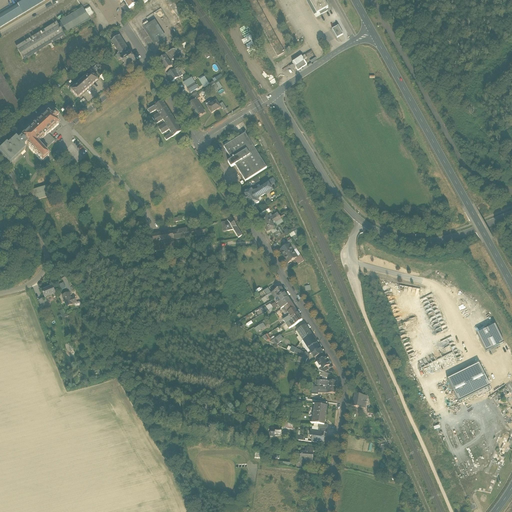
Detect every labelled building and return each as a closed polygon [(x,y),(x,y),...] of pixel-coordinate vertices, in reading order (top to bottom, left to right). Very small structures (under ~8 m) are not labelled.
[(25,0),(0,15),(0,27),(46,0),(25,0)] [(128,0),(125,2),(129,9),(138,3),(141,1),(142,2),(144,0),(128,0)] [(167,0),(182,24),(187,20),(174,0),(167,0)] [(246,0),(278,57),(283,54),(253,0),(246,0)] [(255,0),(253,0),(283,54),(285,53),(255,0)] [(323,0),(308,0),(317,15),(328,8),(323,0)] [(82,9),(60,22),(60,23),(57,25),(56,23),(16,47),(24,61),(64,36),(63,34),(66,33),(89,20),(89,19),(88,17),(93,14),(89,7),(84,11),(82,9)] [(144,29),(153,43),(158,40),(159,41),(161,40),(160,39),(165,36),(155,21),(144,29)] [(332,30),(337,39),(343,35),(338,26),(332,30)] [(121,36),(118,38),(121,43),(125,50),(127,49),(130,54),(131,53),(121,36)] [(112,42),(115,47),(121,43),(118,38),(117,37),(112,42)] [(120,54),(118,55),(121,60),(125,66),(123,67),(124,69),(135,62),(134,60),(135,59),(133,54),(131,55),(130,54),(127,49),(125,50),(121,43),(115,47),(120,54)] [(186,43),(181,46),(174,51),(176,55),(184,50),(188,47),(186,43)] [(158,62),(165,72),(172,68),(169,63),(172,61),(170,58),(176,55),(174,51),(164,57),(165,58),(158,62)] [(307,65),(304,62),(298,65),(299,66),(296,68),(298,71),(307,65)] [(174,71),(179,78),(183,76),(178,68),(174,71)] [(167,75),(172,83),(175,81),(179,78),(174,71),(167,75)] [(0,72),(0,114),(2,118),(20,108),(3,78),(0,72)] [(91,72),(82,80),(89,88),(98,80),(91,72)] [(204,78),(199,81),(203,88),(208,85),(204,78)] [(184,83),(187,88),(194,84),(191,79),(184,83)] [(79,97),(89,88),(82,80),(72,90),(79,97)] [(197,89),(194,84),(187,88),(190,93),(197,89)] [(84,99),(80,102),(85,107),(88,104),(84,99)] [(193,113),(196,119),(202,115),(201,114),(204,112),(196,101),(196,100),(192,103),(188,106),(191,110),(192,110),(193,112),(193,113)] [(157,111),(157,112),(166,107),(162,102),(154,107),(157,111)] [(207,107),(212,114),(216,112),(215,110),(219,108),(216,102),(207,107)] [(169,112),(166,107),(157,112),(159,115),(161,117),(169,112)] [(49,155),(44,150),(37,142),(46,134),(48,133),(58,123),(56,120),(58,117),(54,112),(51,115),(47,111),(35,122),(34,122),(31,125),(32,126),(20,136),(22,137),(17,141),(15,139),(7,147),(6,146),(0,151),(0,153),(9,164),(24,150),(23,148),(27,145),(42,161),(49,155)] [(172,117),(169,112),(161,117),(163,120),(164,122),(172,117)] [(175,122),(172,117),(164,122),(165,124),(167,127),(175,122)] [(178,127),(175,122),(167,127),(169,130),(170,132),(178,127)] [(182,132),(178,127),(170,132),(172,134),(173,138),(182,132)] [(49,137),(46,134),(37,142),(44,150),(54,140),(51,136),(49,137)] [(228,159),(230,162),(233,160),(247,152),(250,157),(237,165),(235,166),(245,182),(266,169),(253,148),(248,139),(245,135),(223,148),(230,158),(228,159)] [(251,137),(248,139),(253,148),(256,146),(251,137)] [(247,152),(233,160),(237,165),(250,157),(247,152)] [(235,166),(237,165),(233,160),(230,162),(228,164),(231,169),(235,166)] [(26,196),(24,194),(13,174),(8,177),(20,196),(21,199),(26,196)] [(270,187),(276,183),(273,179),(267,183),(268,185),(270,187)] [(28,191),(31,202),(51,196),(48,185),(28,191)] [(247,202),(261,194),(259,191),(256,193),(256,194),(254,196),(251,191),(243,196),(247,202)] [(260,198),(263,197),(261,194),(247,202),(251,209),(259,204),(256,199),(258,197),(259,198),(260,198)] [(266,208),(258,213),(261,219),(269,214),(266,208)] [(259,221),(263,228),(277,219),(280,217),(278,214),(273,218),(272,218),(272,219),(273,220),(270,221),(268,217),(267,216),(259,221)] [(231,219),(227,222),(233,231),(238,239),(242,237),(231,219)] [(279,222),(277,219),(263,228),(267,234),(276,229),(273,224),(274,223),(275,224),(276,224),(279,222)] [(227,232),(233,231),(227,222),(225,223),(223,225),(223,229),(226,228),(227,232)] [(189,230),(173,233),(174,243),(176,242),(176,241),(181,240),(190,238),(207,235),(205,228),(189,231),(189,230)] [(292,239),(299,234),(297,230),(289,235),(292,239)] [(273,235),(276,240),(282,236),(278,231),(273,235)] [(153,236),(154,241),(155,247),(156,252),(176,248),(174,243),(173,233),(172,232),(153,236)] [(280,252),(284,258),(293,252),(289,246),(287,247),(280,252)] [(297,258),(293,252),(284,258),(288,264),(295,260),(297,259),(297,258)] [(295,260),(298,266),(304,262),(300,256),(297,258),(297,259),(295,260)] [(55,294),(53,287),(42,291),(45,298),(52,295),(53,298),(54,298),(54,297),(56,296),(55,294)] [(281,288),(274,292),(277,298),(284,293),(281,288)] [(271,294),(268,289),(263,292),(266,297),(265,298),(267,301),(273,297),(271,294)] [(69,293),(61,296),(66,307),(75,304),(75,306),(76,307),(77,307),(80,306),(81,305),(81,304),(81,303),(80,302),(79,302),(77,303),(75,297),(71,298),(69,293)] [(277,298),(279,300),(281,303),(287,299),(284,293),(277,298)] [(48,304),(45,298),(39,301),(40,303),(42,306),(42,307),(48,304)] [(287,299),(281,303),(284,308),(291,304),(287,299)] [(295,310),(291,304),(284,308),(288,314),(295,310)] [(284,308),(281,310),(287,319),(290,317),(288,314),(284,308)] [(290,317),(292,320),(298,316),(295,310),(288,314),(290,317)] [(302,321),(298,316),(292,320),(295,326),(302,321)] [(295,326),(292,320),(285,324),(289,330),(295,326)] [(257,332),(265,328),(263,323),(254,328),(257,332)] [(297,332),(303,340),(311,335),(305,327),(297,332)] [(477,336),(486,354),(504,345),(495,327),(477,336)] [(303,340),(305,344),(313,339),(311,335),(303,340)] [(271,341),(269,342),(277,346),(279,344),(283,340),(280,336),(271,341)] [(305,344),(308,349),(316,344),(313,339),(305,344)] [(308,349),(311,353),(319,348),(316,344),(308,349)] [(322,353),(319,348),(311,353),(314,358),(322,353)] [(308,359),(306,358),(303,357),(300,356),(298,362),(305,365),(308,359)] [(322,367),(323,369),(326,367),(326,366),(327,366),(328,366),(329,365),(325,357),(317,362),(320,366),(322,367)] [(479,366),(447,382),(458,404),(490,388),(479,366)] [(361,408),(365,409),(367,397),(355,395),(352,406),(361,408)] [(282,422),(282,423),(293,424),(295,406),(286,405),(286,406),(282,422)] [(314,416),(324,418),(325,411),(326,411),(327,406),(316,405),(315,412),(314,412),(314,416)] [(324,420),(324,418),(314,416),(313,424),(318,424),(324,425),(324,424),(325,420),(324,420)] [(270,437),(275,437),(275,436),(281,437),(281,429),(276,428),(275,429),(271,429),(270,437)] [(312,442),(323,444),(324,439),(321,438),(322,436),(323,437),(324,433),(324,432),(318,432),(311,431),(310,437),(312,438),(312,442)] [(312,463),(312,453),(305,453),(300,453),(300,463),(312,463)]
